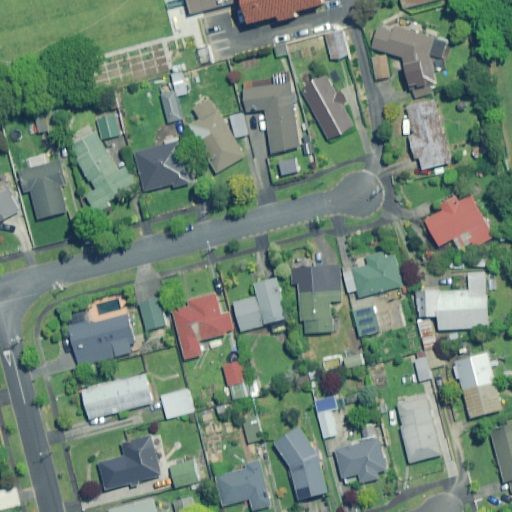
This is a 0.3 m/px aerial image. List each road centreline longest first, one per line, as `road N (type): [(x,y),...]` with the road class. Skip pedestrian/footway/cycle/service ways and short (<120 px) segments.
road 1 (residential): [(0,291),(356,195)]
road 2 (residential): [(0,307),(51,511)]
